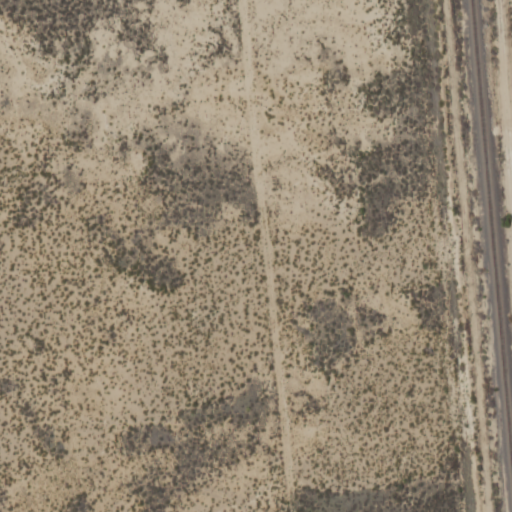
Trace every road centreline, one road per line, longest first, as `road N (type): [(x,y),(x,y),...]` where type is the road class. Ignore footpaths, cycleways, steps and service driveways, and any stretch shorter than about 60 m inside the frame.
road 1 (track): [(291,511),(239,0)]
road 2 (residential): [(511,194),(495,0)]
